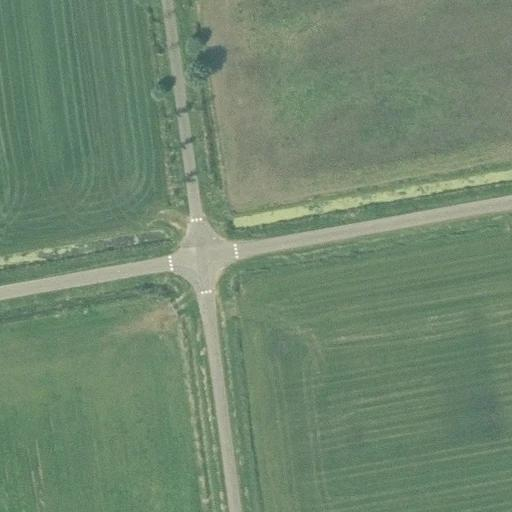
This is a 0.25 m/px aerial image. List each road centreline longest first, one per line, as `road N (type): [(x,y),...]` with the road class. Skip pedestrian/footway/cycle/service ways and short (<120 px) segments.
road 1 (unclassified): [(202,246),(511,192)]
road 2 (unclassified): [(238,511),(202,246)]
road 3 (unclassified): [(202,246),(169,0)]
road 4 (unclassified): [(0,286),(202,246)]
